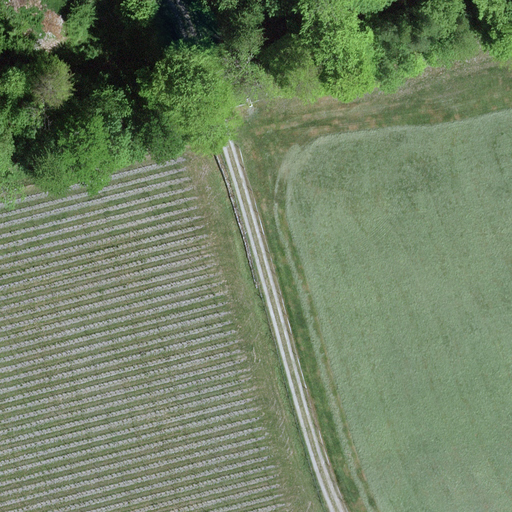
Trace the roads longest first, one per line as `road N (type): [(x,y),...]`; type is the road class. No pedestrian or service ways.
road 1 (track): [(336,511),(226,141)]
road 2 (track): [(175,0),(226,141)]
